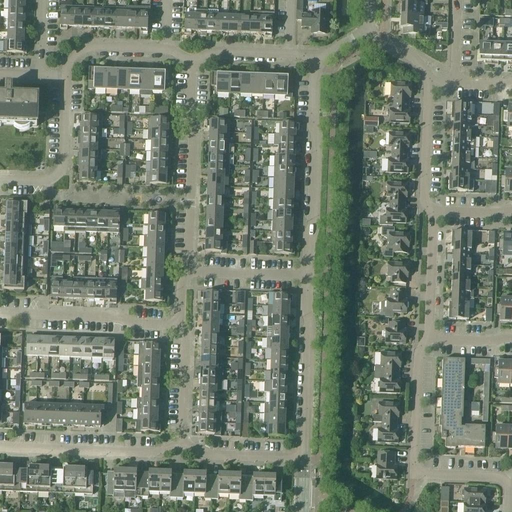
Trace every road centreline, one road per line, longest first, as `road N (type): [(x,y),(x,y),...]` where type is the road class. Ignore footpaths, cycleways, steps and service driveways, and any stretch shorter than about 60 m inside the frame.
road 1 (residential): [(507,511),(508,486),(498,476),(412,473),(424,339)]
road 2 (residential): [(307,276),(320,56)]
road 3 (residential): [(188,271),(196,62)]
road 4 (residential): [(181,442),(157,452),(0,446)]
road 5 (residential): [(304,458),(307,276)]
road 6 (residential): [(179,326),(0,311)]
road 7 (residential): [(0,179),(49,180),(63,168),(66,76)]
road 8 (residential): [(431,210),(421,195),(427,82)]
road 9 (residential): [(424,339),(431,210)]
road 10 (residential): [(304,458),(204,455),(181,442)]
